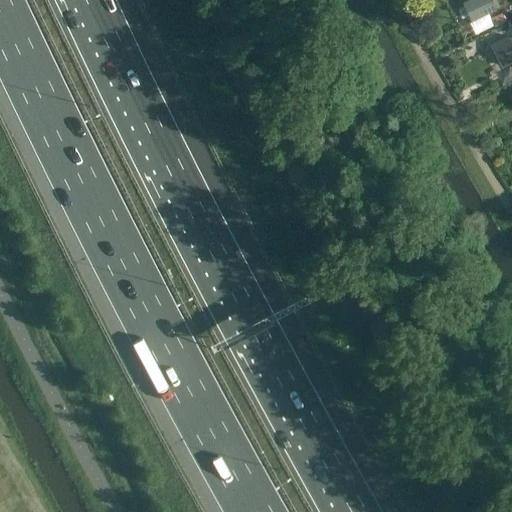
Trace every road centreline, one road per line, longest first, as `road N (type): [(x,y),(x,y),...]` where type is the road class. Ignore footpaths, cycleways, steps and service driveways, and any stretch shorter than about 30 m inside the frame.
road 1 (motorway): [(343,511),(78,0)]
road 2 (motorway): [(0,13),(186,411),(245,511)]
